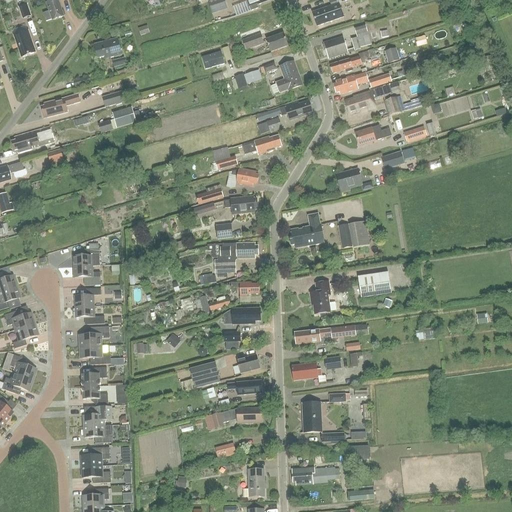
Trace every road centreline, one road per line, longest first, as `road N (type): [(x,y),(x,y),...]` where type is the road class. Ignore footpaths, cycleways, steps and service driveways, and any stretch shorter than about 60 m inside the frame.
road 1 (residential): [(282,511),(272,212),(327,121),(289,0)]
road 2 (residential): [(0,139),(104,0)]
road 3 (residential): [(29,423),(56,384),(53,301),(43,283)]
